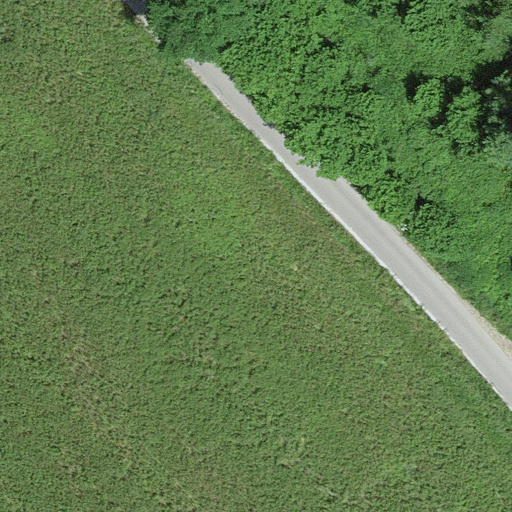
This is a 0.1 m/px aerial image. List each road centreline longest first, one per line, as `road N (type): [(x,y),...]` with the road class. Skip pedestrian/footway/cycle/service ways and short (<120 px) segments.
road 1 (unclassified): [(145,0),(511,385)]
road 2 (track): [(340,0),(457,185),(473,228),(479,347)]
